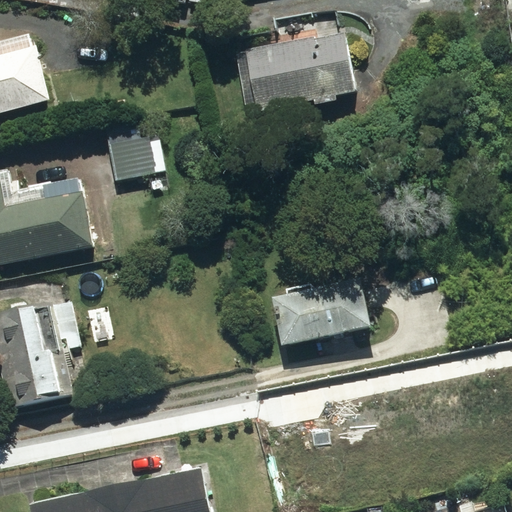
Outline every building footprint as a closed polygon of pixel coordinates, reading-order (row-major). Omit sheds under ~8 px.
[(265,111),(323,100),(324,107),(349,102),(347,96),(367,92),(356,33),(254,52),(265,111)] [(0,133),(0,131),(0,119),(61,105),(45,37),(0,47),(0,133)] [(117,143),(122,182),(174,176),(169,137),(117,143)] [(12,166),(0,168),(0,268),(106,250),(96,193),(19,207),(12,166)] [(285,299),(295,347),(387,330),(378,281),(285,299)] [(77,399),(69,350),(88,348),(81,301),(62,304),(0,313),(0,336),(11,409),(77,399)] [(357,404),(292,416),(298,449),(313,446),(322,497),(396,484),(390,448),(366,452),(357,404)] [(495,427),(423,438),(431,490),(503,479),(495,427)] [(221,511),(213,471),(38,506),(39,511),(221,511)]
